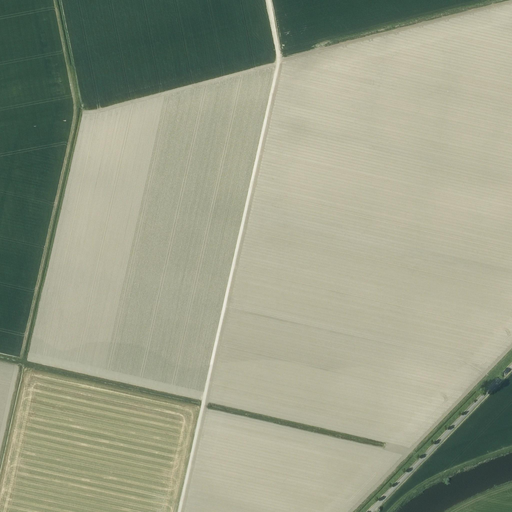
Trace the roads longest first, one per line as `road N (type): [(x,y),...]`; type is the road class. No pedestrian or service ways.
road 1 (track): [(179,511),(274,75),(267,0)]
road 2 (unclassified): [(369,511),(511,365)]
